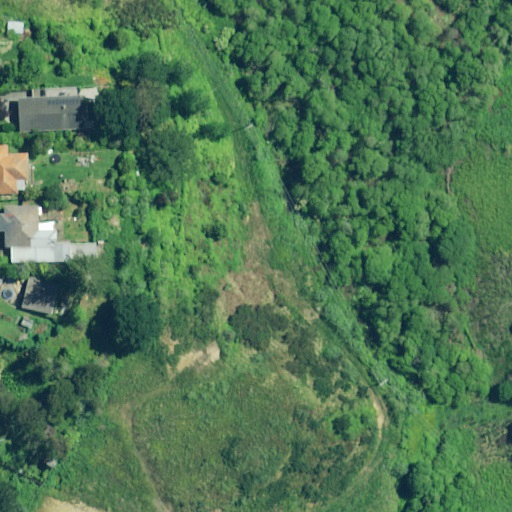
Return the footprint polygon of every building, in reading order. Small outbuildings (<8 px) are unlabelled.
[(23,23),(8,21),(7,32),(22,33),(23,23)] [(42,89),(32,89),(32,99),(18,100),(19,132),(83,130),(82,98),(42,99),(42,89)] [(7,146),(0,145),(0,194),(16,194),(16,190),(27,190),(26,154),(7,154),(7,146)] [(38,223),(38,206),(4,206),(4,214),(0,214),(0,231),(4,231),(5,247),(11,247),(11,262),(95,261),(95,243),(55,244),(55,222),(38,223)] [(58,283),(29,277),(22,307),(51,314),(58,283)]
